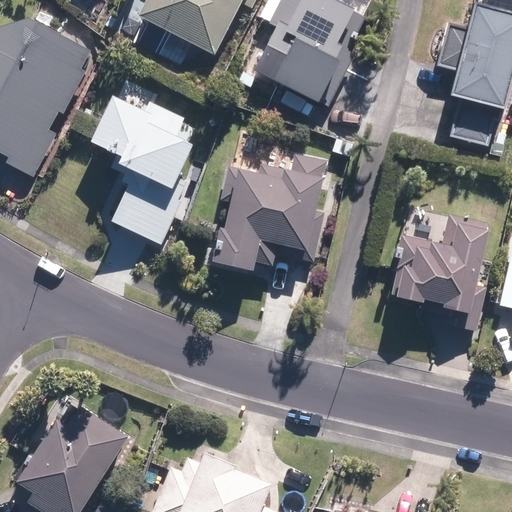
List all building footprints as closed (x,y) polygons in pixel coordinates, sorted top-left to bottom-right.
[(149,0),(140,17),(216,56),(243,4),(251,7),(254,0),(149,0)] [(257,71),(329,107),(355,55),(349,52),(366,18),(332,1),(332,0),(280,0),(269,23),(279,27),(257,71)] [(505,111),(511,86),(511,13),(476,3),(469,29),(449,24),(438,66),(460,71),(453,96),(461,98),(451,135),(488,146),(498,109),(505,111)] [(0,152),(10,158),(7,164),(34,178),(57,134),(49,130),(59,111),(64,114),(87,73),(81,70),(91,51),(30,18),(0,28),(0,152)] [(112,223),(162,246),(182,202),(179,200),(187,182),(180,179),(195,146),(176,136),(184,119),(149,103),(146,111),(113,96),(92,143),(123,159),(119,167),(134,174),(112,223)] [(214,263),(254,272),(256,263),(274,267),(277,254),(314,262),(325,214),(317,211),(324,180),(322,180),(326,162),(296,155),(292,172),(263,165),(261,173),(229,165),(220,201),(232,204),(226,230),(222,229),(214,263)] [(477,286),(489,232),(457,225),(453,246),(401,235),(396,259),(399,260),(391,297),(425,304),(426,301),(436,304),(433,321),(477,332),(487,288),(477,286)] [(511,256),(500,306),(511,308),(511,336),(511,339),(511,256)] [(81,511),(127,435),(83,409),(70,430),(53,420),(15,483),(35,495),(24,511),(81,511)] [(274,511),(262,507),(271,485),(236,470),(238,468),(205,454),(201,463),(189,458),(183,472),(172,467),(152,511),(274,511)]
